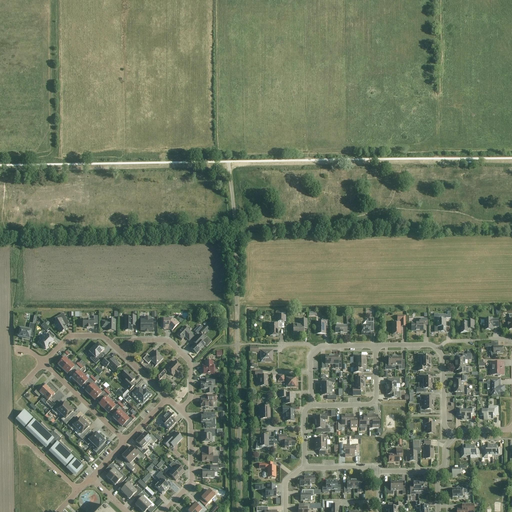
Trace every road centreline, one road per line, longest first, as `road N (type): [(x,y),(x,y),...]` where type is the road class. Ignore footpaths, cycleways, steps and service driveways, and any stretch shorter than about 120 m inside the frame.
road 1 (track): [(511,160),(228,164)]
road 2 (track): [(228,164),(0,167)]
road 3 (residential): [(181,410),(190,397),(186,359),(166,340),(134,340),(121,352)]
road 4 (residential): [(311,405),(371,404),(376,345)]
